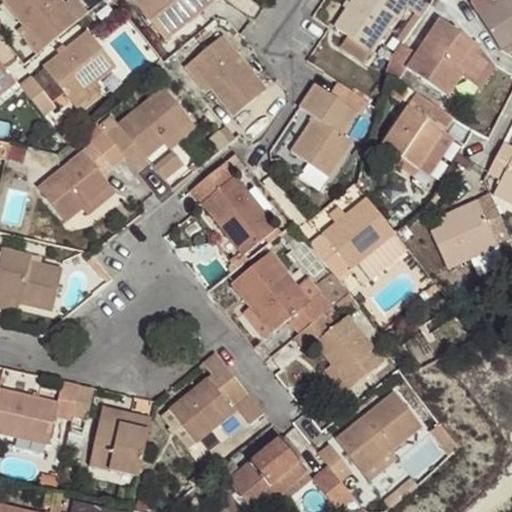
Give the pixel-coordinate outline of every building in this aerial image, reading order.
[(58,0),(0,0),(23,28),(42,52),(78,24),(63,4),(62,4),(58,0)] [(76,0),(68,0),(63,4),(78,24),(88,14),(76,0)] [(165,43),(218,0),(139,0),(134,4),(165,43)] [(430,5),(422,0),(355,0),(335,30),(347,38),(347,39),(372,56),(403,8),(414,15),(420,20),(430,5)] [(471,0),(469,2),(478,16),(503,0),(471,0)] [(511,0),(503,0),(478,16),(500,50),(511,42),(511,0)] [(395,40),(402,45),(420,20),(414,15),(395,40)] [(459,69),(475,44),(439,20),(405,70),(448,99),(465,73),(459,69)] [(16,33),(36,57),(42,52),(23,28),(16,33)] [(71,104),(98,82),(116,67),(89,34),(44,70),(71,104)] [(222,37),(189,64),(211,91),(233,119),(266,93),(222,37)] [(372,56),(347,39),(340,49),(365,64),(372,56)] [(482,48),(475,44),(459,69),(465,73),(482,48)] [(0,81),(9,74),(0,62),(0,81)] [(211,91),(189,64),(184,69),(206,95),(211,91)] [(0,98),(17,84),(9,74),(0,81),(0,98)] [(32,78),(20,87),(44,117),(55,109),(32,78)] [(103,90),(98,82),(71,104),(78,111),(103,90)] [(315,85),(298,111),(313,121),(290,155),(328,181),(353,144),(342,137),(364,103),(338,85),(330,96),(315,85)] [(165,91),(107,137),(125,160),(137,175),(150,165),(147,162),(165,148),(193,126),(165,91)] [(443,134),(452,120),(416,96),(381,148),(400,161),(417,172),(443,134)] [(193,126),(165,148),(171,153),(198,132),(193,126)] [(107,137),(102,132),(88,143),(93,149),(112,170),(125,160),(107,137)] [(455,142),(443,134),(417,172),(429,180),(455,142)] [(511,149),(503,145),(487,176),(501,182),(493,198),(511,207),(511,149)] [(112,170),(93,149),(84,155),(103,178),(112,170)] [(110,188),(103,178),(84,155),(38,191),(65,224),(81,211),(110,188)] [(174,155),(155,171),(164,183),(184,167),(174,155)] [(417,172),(400,161),(395,168),(412,181),(417,172)] [(277,229),(226,164),(190,191),(226,236),(231,232),(247,253),(277,229)] [(110,188),(81,211),(88,219),(117,195),(110,188)] [(447,272),(511,242),(490,195),(476,202),(477,205),(449,218),(452,225),(442,230),(430,235),(447,272)] [(335,226),(309,247),(331,273),(337,280),(394,234),(367,200),(346,217),(335,226)] [(327,216),(335,226),(346,217),(338,207),(327,216)] [(452,225),(449,218),(439,223),(442,230),(452,225)] [(231,232),(226,236),(243,258),(248,254),(247,253),(231,232)] [(0,295),(23,301),(21,306),(53,313),(62,272),(30,265),(32,258),(1,251),(0,254),(0,295)] [(330,309),(319,295),(310,303),(270,253),(229,285),(249,309),(271,336),(289,322),(299,334),(330,309)] [(337,280),(331,273),(325,279),(331,286),(319,295),(330,309),(336,305),(349,295),(337,280)] [(0,295),(0,308),(19,313),(21,306),(23,301),(0,295)] [(352,314),(360,308),(349,295),(336,305),(343,312),(346,309),(352,314)] [(271,336),(249,309),(242,314),(263,342),(271,336)] [(299,334),(294,338),(305,351),(314,344),(331,367),(351,392),(387,364),(349,316),(342,322),(330,309),(299,334)] [(215,355),(201,366),(210,377),(168,411),(195,445),(235,413),(231,409),(234,407),(248,396),(215,355)] [(344,396),(351,392),(331,367),(324,372),(344,396)] [(0,391),(0,435),(48,446),(54,420),(70,423),(71,417),(79,385),(62,382),(57,404),(0,391)] [(87,421),(94,389),(79,385),(71,417),(87,421)] [(335,440),(362,475),(393,451),(423,427),(395,392),(335,440)] [(250,427),(263,415),(248,396),(234,407),(250,427)] [(138,477),(148,431),(121,425),(123,412),(101,407),(88,468),(108,472),(109,471),(138,477)] [(195,445),(168,411),(160,417),(187,451),(195,445)] [(148,431),(150,418),(123,412),(121,425),(148,431)] [(460,446),(440,421),(429,431),(448,455),(460,446)] [(298,453),(284,435),(281,437),(278,439),(293,457),(298,453)] [(293,457),(278,439),(226,482),(250,511),(259,511),(286,491),(307,474),(293,457)] [(329,445),(317,456),(327,468),(339,484),(353,473),(329,445)] [(393,451),(362,475),(369,483),(399,459),(393,451)] [(338,511),(352,500),(339,484),(327,468),(312,480),(315,484),(338,511)] [(294,500),(315,484),(312,480),(307,474),(286,491),(294,500)] [(193,489),(201,482),(196,475),(187,482),(193,489)] [(114,506),(130,510),(134,492),(119,489),(114,506)] [(54,493),(44,491),(40,508),(49,511),(54,493)] [(59,511),(63,495),(54,493),(49,511),(59,511)] [(219,501),(228,511),(241,511),(227,496),(219,501)] [(338,511),(352,511),(358,508),(352,500),(338,511)]
